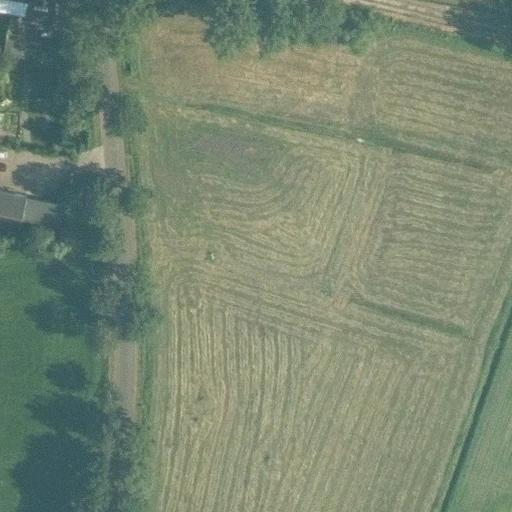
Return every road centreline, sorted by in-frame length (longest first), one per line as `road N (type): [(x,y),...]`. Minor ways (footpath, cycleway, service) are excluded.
road 1 (tertiary): [(99,0),(120,235),(122,406),(98,511)]
road 2 (track): [(362,0),(511,32)]
